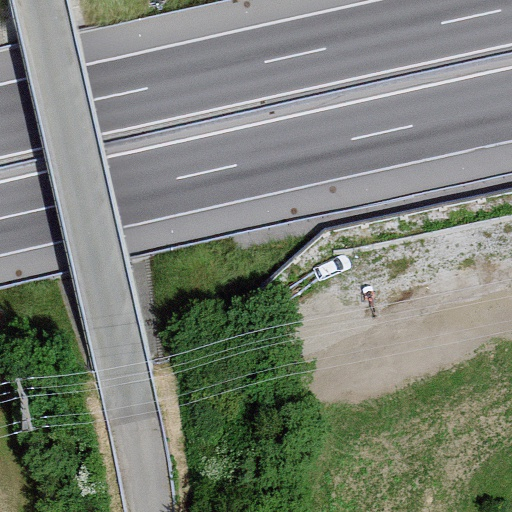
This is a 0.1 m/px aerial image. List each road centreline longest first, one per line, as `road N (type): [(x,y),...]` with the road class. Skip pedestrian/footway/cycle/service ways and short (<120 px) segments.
road 1 (motorway): [(511,5),(0,120)]
road 2 (motorway): [(0,217),(511,103)]
road 3 (unclassified): [(36,0),(148,511)]
